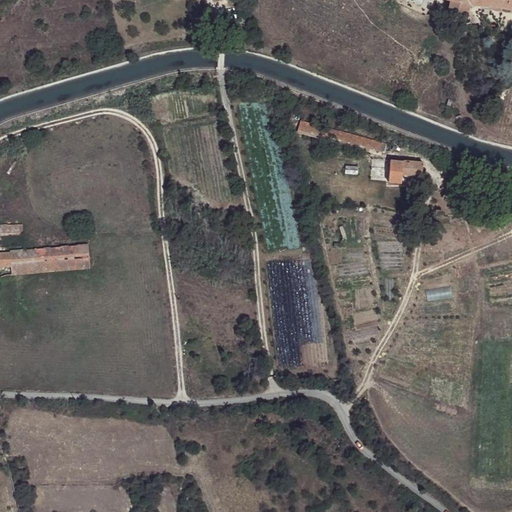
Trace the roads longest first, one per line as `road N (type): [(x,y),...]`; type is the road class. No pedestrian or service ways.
road 1 (residential): [(442,511),(355,443),(326,394),(183,403),(0,394)]
road 2 (track): [(183,403),(153,139),(138,122),(107,110),(0,140)]
road 3 (track): [(273,394),(255,233),(220,70)]
road 4 (track): [(341,414),(403,307),(430,209),(511,202)]
